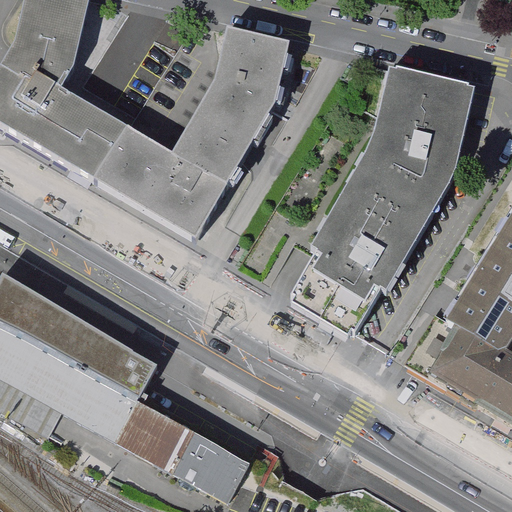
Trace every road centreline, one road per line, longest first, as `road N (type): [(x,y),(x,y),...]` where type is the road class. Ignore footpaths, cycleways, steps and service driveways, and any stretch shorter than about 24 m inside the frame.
road 1 (secondary): [(511,469),(0,170)]
road 2 (secondary): [(0,235),(473,511)]
road 3 (residential): [(188,0),(511,77)]
